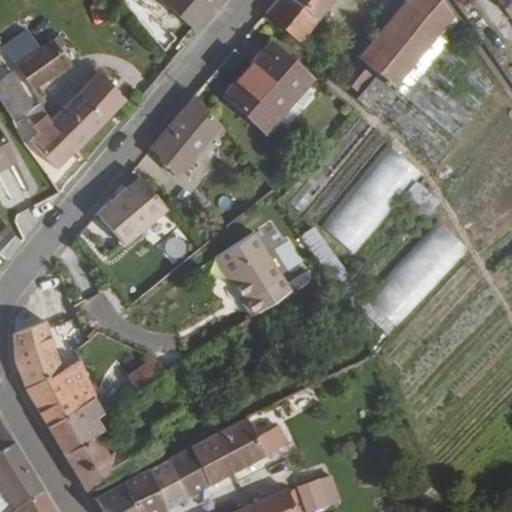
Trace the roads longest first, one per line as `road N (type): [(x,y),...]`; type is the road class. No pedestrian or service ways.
road 1 (unclassified): [(0,287),(245,0)]
road 2 (unclassified): [(72,511),(0,389)]
